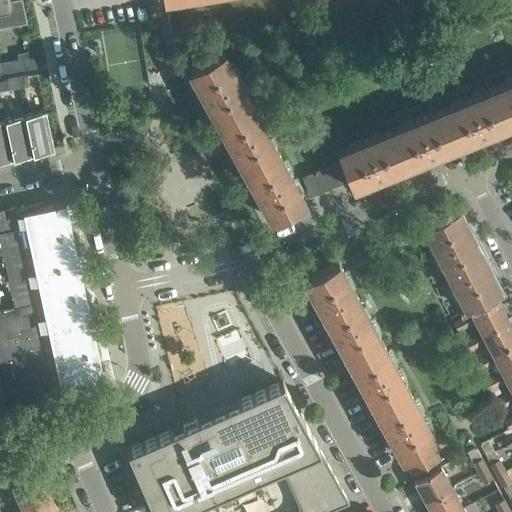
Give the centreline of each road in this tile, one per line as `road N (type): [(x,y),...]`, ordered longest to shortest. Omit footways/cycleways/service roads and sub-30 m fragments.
road 1 (residential): [(381,511),(248,258)]
road 2 (residential): [(468,176),(248,258)]
road 3 (residential): [(71,433),(141,381),(126,300)]
road 4 (residential): [(61,0),(96,157)]
road 5 (residential): [(126,300),(96,157)]
road 6 (residential): [(248,258),(126,300)]
